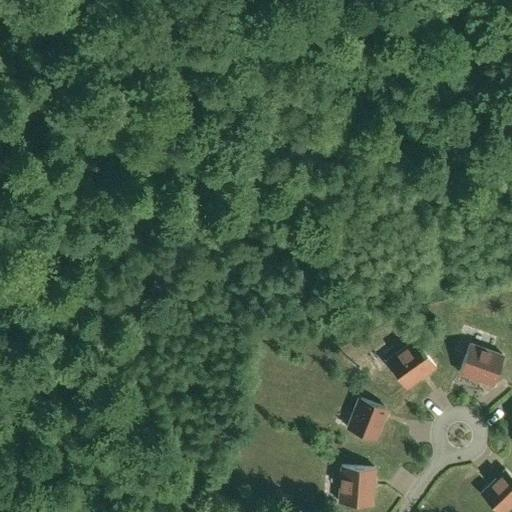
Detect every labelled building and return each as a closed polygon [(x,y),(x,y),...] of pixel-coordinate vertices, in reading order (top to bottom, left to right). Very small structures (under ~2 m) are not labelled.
[(384,361),(406,390),(437,366),(415,337),(384,361)] [(475,342),(462,370),(495,385),(508,356),(475,342)] [(348,429),(380,439),(391,405),(359,395),(348,429)] [(338,492),(341,465),(334,464),(331,491),(338,492)] [(343,499),(372,502),(375,467),(346,464),(343,499)] [(502,511),(511,502),(511,473),(506,467),(479,493),(497,511),(502,511)]
